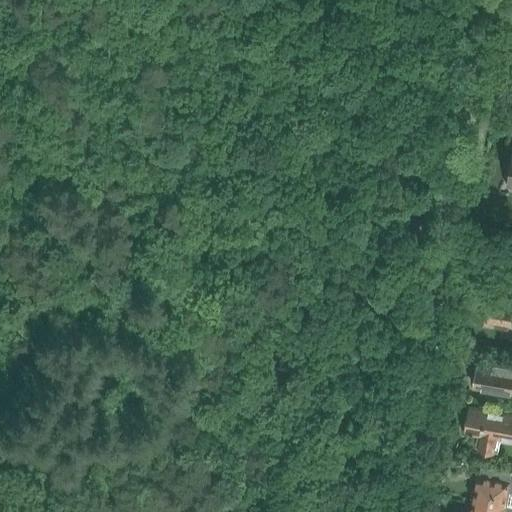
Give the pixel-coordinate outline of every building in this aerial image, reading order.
[(511,299),(489,295),(484,323),(511,327),(511,299)] [(511,393),(511,365),(494,362),(493,367),(477,364),(477,367),(476,369),(474,371),(474,373),(473,374),(473,377),(473,380),(474,383),(474,384),(473,386),(511,393)] [(511,442),(511,413),(470,406),(469,410),(467,410),(464,427),(466,427),(465,432),(480,435),(478,451),(495,454),(498,440),(511,442)] [(435,442),(433,451),(443,453),(445,444),(435,442)] [(435,456),(433,464),(445,466),(447,458),(435,456)] [(472,506),(472,508),(492,511),(503,511),(504,509),(511,509),(511,471),(482,465),(479,476),(478,476),(476,486),(473,488),(472,490),(471,491),(471,493),(471,496),(471,498),(472,500),(473,501),(472,506)]
